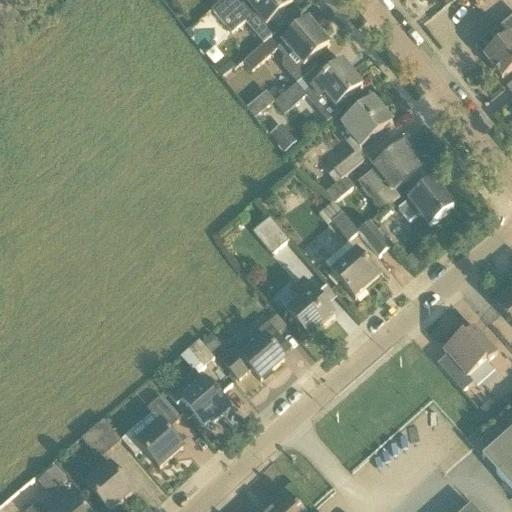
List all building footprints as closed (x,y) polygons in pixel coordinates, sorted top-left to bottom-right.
[(234,0),(225,0),(220,5),(211,13),(232,37),(244,26),(251,20),(241,9),(234,0)] [(244,26),(262,48),(270,41),(275,37),(267,28),(292,6),(287,0),(250,0),(246,4),(246,5),(241,9),(251,20),(244,26)] [(503,45),(484,60),(502,82),(511,73),(511,18),(494,34),(503,45)] [(279,51),(278,52),(283,58),(282,70),(296,87),(297,87),(317,69),(312,63),(329,49),(308,25),(278,51),(279,51)] [(279,51),(278,51),(270,41),(262,48),(243,64),(252,75),(278,52),(279,51)] [(227,60),(215,69),(222,79),(235,70),(227,60)] [(305,96),(306,99),(313,107),(325,98),(336,111),(362,89),(343,65),(312,90),(312,91),(305,96)] [(305,96),(297,87),(274,106),(284,117),(306,99),(305,96)] [(360,152),(361,152),(392,126),(373,103),(342,128),(360,152)] [(291,139),(279,149),(284,155),(297,145),(291,139)] [(363,181),(388,210),(400,200),(395,194),(419,174),(413,166),(416,164),(402,147),(386,160),(387,162),(363,181)] [(360,152),(355,156),(334,173),(341,183),(344,181),(369,161),(361,152),(360,152)] [(341,183),(334,173),(328,178),(336,187),(341,183)] [(341,183),(336,187),(326,195),(334,207),(353,192),(344,181),(341,183)] [(420,217),(431,229),(454,211),(433,184),(409,203),(410,203),(399,212),(409,226),(420,217)] [(359,237),(343,217),(332,225),(348,245),(359,237)] [(289,244),(270,221),(253,236),(273,259),(289,244)] [(370,225),(358,235),(379,261),(391,251),(370,225)] [(356,255),(332,275),(332,276),(355,303),(379,282),(356,255)] [(404,264),(413,275),(424,266),(415,256),(404,264)] [(299,305),(287,315),(310,342),(335,320),(303,284),(291,295),(299,305)] [(511,293),(496,307),(511,324),(511,293)] [(287,348),(278,337),(268,326),(258,334),(264,341),(242,361),(236,354),(223,365),(239,384),(251,374),(261,385),(285,364),(278,356),(287,348)] [(488,365),(498,357),(474,330),(464,339),(463,337),(443,354),(447,358),(437,367),(463,396),(474,386),(468,380),(487,364),(488,365)] [(215,362),(201,346),(199,344),(188,353),(204,371),(215,362)] [(188,353),(181,359),(180,360),(196,378),(204,371),(188,353)] [(211,380),(182,404),(204,429),(211,422),(214,425),(230,411),(217,395),(221,391),(211,380)] [(161,428),(139,448),(160,472),(183,452),(167,434),(179,424),(159,401),(147,412),(161,428)] [(479,413),(488,423),(499,413),(490,403),(479,413)] [(103,423),(81,442),(97,461),(88,469),(98,480),(87,490),(106,511),(113,511),(133,495),(102,461),(122,444),(103,423)] [(511,492),(511,434),(483,460),(511,492)] [(67,483),(56,470),(38,484),(49,498),(67,483)] [(298,511),(284,496),(265,511),(298,511)] [(30,511),(83,511),(74,501),(61,511),(42,511),(38,506),(30,511)]
